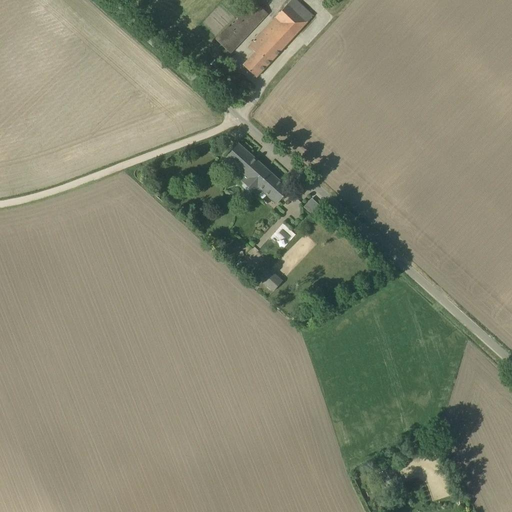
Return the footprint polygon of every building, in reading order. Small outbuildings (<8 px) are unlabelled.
[(255,52),(243,65),(256,77),(313,16),(296,0),(290,0),(248,46),(255,52)] [(228,26),(215,40),(230,53),(267,14),(254,2),(230,28),(228,26)] [(257,196),(262,190),(277,204),(290,190),(238,143),(225,158),(239,170),(235,175),(242,182),(241,182),(257,196)] [(310,198),(304,206),(311,213),(318,205),(310,198)] [(282,281),(265,265),(255,276),(272,292),(282,281)] [(379,472),(388,491),(400,485),(391,467),(379,472)]
